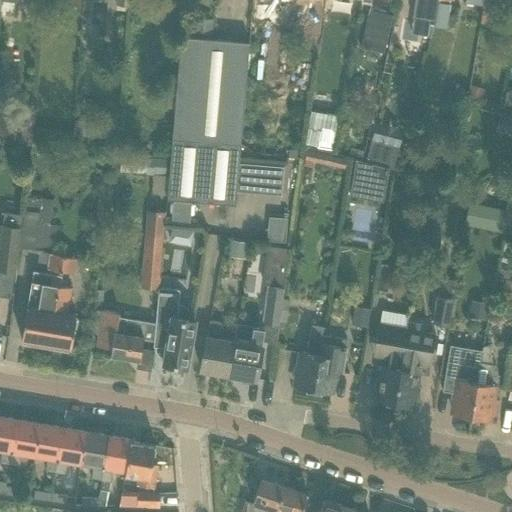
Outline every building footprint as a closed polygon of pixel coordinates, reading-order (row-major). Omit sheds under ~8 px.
[(307,0),(302,40),(318,42),(322,11),(323,0),(307,0)] [(436,16),(438,0),(415,0),(412,18),(434,22),(436,16)] [(483,0),(482,5),(482,8),(496,11),(497,0),(483,0)] [(497,12),(495,12),(483,9),(479,28),(493,31),(497,12)] [(167,193),(167,200),(235,206),(236,191),(261,193),(263,163),(239,161),(241,144),(247,62),(249,42),(211,39),(191,38),(181,37),(180,37),(178,62),(174,118),(173,127),(172,138),(170,158),(167,193)] [(481,100),(484,87),(470,84),(467,97),(481,100)] [(15,113),(14,118),(13,125),(23,127),(29,128),(29,127),(31,115),(15,113)] [(75,120),(74,133),(118,140),(119,126),(75,120)] [(32,145),(35,130),(35,127),(29,127),(29,128),(23,127),(20,143),(32,145)] [(309,133),(306,143),(331,150),(333,140),(309,133)] [(371,140),(367,159),(389,164),(394,145),(371,140)] [(307,150),(305,159),(312,161),(344,169),(347,159),(307,150)] [(443,205),(446,188),(434,186),(431,202),(443,205)] [(47,221),(50,203),(28,200),(25,218),(47,221)] [(4,211),(0,245),(0,269),(14,272),(15,272),(22,213),(4,211)] [(147,211),(140,287),(158,289),(158,288),(165,212),(147,211)] [(268,240),(287,241),(288,216),(269,216),(268,240)] [(173,243),(192,244),(192,227),(173,227),(173,243)] [(230,240),(228,253),(246,256),(248,243),(230,240)] [(267,245),(262,285),(267,285),(283,287),(288,248),(267,245)] [(75,273),(78,258),(50,253),(47,268),(75,273)] [(387,291),(392,266),(381,264),(376,289),(387,291)] [(24,320),(21,340),(34,342),(34,345),(66,351),(67,348),(70,348),(74,329),(76,329),(78,319),(76,318),(76,315),(67,314),(72,288),(60,286),(61,276),(34,271),(27,307),(24,320)] [(274,342),(283,287),(267,285),(261,323),(265,324),(264,329),(254,327),(253,330),(237,327),(234,341),(228,375),(256,380),(263,340),(274,342)] [(195,321),(192,320),(177,318),(180,290),(158,288),(158,289),(155,323),(153,347),(165,348),(162,364),(169,365),(169,367),(169,369),(171,371),(172,372),(175,372),(177,372),(178,371),(180,369),(180,367),(186,368),(195,321)] [(450,297),(436,295),(432,323),(446,325),(450,297)] [(354,306),(351,324),(367,327),(370,309),(354,306)] [(153,349),(153,347),(155,323),(119,317),(119,313),(103,310),(96,346),(112,349),(111,355),(140,360),(142,347),(153,349)] [(228,375),(234,341),(218,338),(221,322),(209,320),(200,370),(228,375)] [(395,404),(405,341),(406,341),(407,334),(406,334),(407,328),(379,323),(374,356),(389,358),(388,367),(383,366),(380,380),(379,380),(377,389),(379,389),(377,401),(395,404)] [(322,335),(324,327),(311,324),(306,353),(301,352),(299,363),(298,366),(297,366),(295,375),(297,375),(295,387),(313,390),(322,335)] [(434,333),(422,332),(421,336),(407,334),(406,341),(405,341),(395,404),(412,407),(414,395),(416,395),(417,387),(415,387),(418,372),(426,373),(428,365),(430,365),(434,333)] [(322,335),(313,390),(331,393),(333,381),(335,381),(336,373),(334,373),(334,371),(342,373),(347,347),(345,347),(347,339),(322,335)] [(499,379),(496,365),(493,364),(489,345),(483,346),(482,352),(481,352),(470,417),(488,420),(490,409),(492,409),(492,408),(495,408),(496,403),(493,402),(493,401),(491,400),(494,384),(498,385),(499,379)] [(443,373),(455,374),(457,348),(444,347),(443,373)] [(470,417),(481,352),(469,350),(464,379),(458,378),(456,393),(454,393),(453,402),(454,402),(453,414),(470,417)] [(0,462),(9,464),(17,420),(0,416),(0,448),(2,449),(0,457),(0,462)] [(34,454),(40,424),(17,420),(9,464),(19,466),(21,452),(34,454)] [(55,472),(63,428),(40,424),(34,454),(49,457),(46,471),(55,472)] [(80,462),(86,431),(63,428),(55,472),(64,474),(66,460),(80,462)] [(101,480),(109,435),(86,431),(80,462),(94,464),(92,478),(101,480)] [(126,470),(131,441),(131,439),(109,435),(101,480),(102,480),(100,489),(108,491),(110,482),(113,468),(125,470),(126,470)] [(152,464),(155,446),(155,445),(131,441),(126,470),(125,470),(124,475),(137,477),(136,485),(154,488),(158,465),(152,464)] [(252,503),(249,511),(275,511),(284,486),(260,478),(252,503)] [(22,488),(0,484),(0,493),(20,497),(22,488)] [(301,511),(307,494),(284,486),(275,511),(301,511)] [(98,497),(97,505),(105,505),(108,491),(100,489),(99,497),(98,497)] [(67,495),(35,490),(34,498),(66,504),(67,495)] [(159,492),(139,492),(137,492),(137,494),(121,493),(119,505),(137,507),(159,507),(159,492)] [(97,505),(98,497),(82,497),(81,505),(97,505)] [(318,511),(344,511),(346,507),(323,499),(318,511)]
